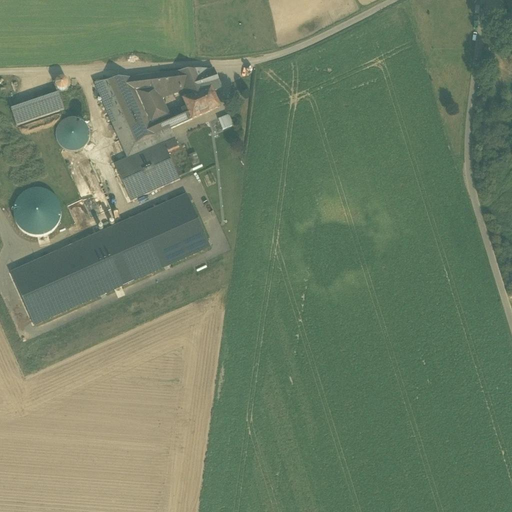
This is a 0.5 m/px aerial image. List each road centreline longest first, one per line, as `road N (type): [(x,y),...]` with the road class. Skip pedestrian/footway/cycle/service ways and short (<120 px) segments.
road 1 (track): [(0,72),(240,69),(394,0)]
road 2 (unclassified): [(511,330),(467,164),(484,0)]
